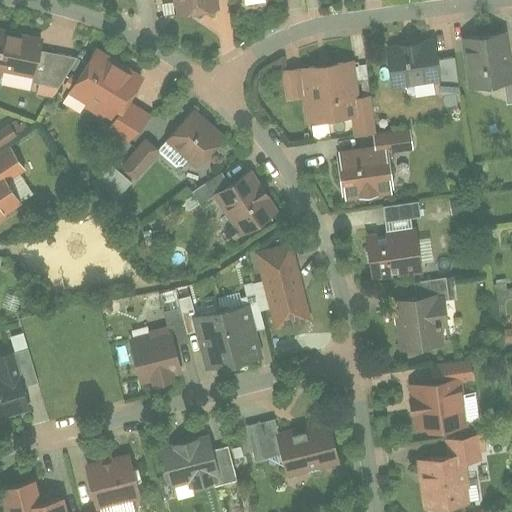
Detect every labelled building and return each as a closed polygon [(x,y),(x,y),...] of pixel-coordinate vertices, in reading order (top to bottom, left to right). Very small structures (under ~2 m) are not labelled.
[(178,0),(180,13),(216,8),(214,0),(178,0)] [(511,67),(507,30),(460,37),(467,89),(505,84),(511,82),(511,67)] [(29,38),(0,31),(0,76),(37,85),(46,45),(28,41),(29,38)] [(436,59),(432,36),(383,44),(390,92),(438,84),(440,84),(436,59)] [(147,81),(97,51),(68,99),(118,129),(147,81)] [(440,84),(438,84),(440,95),(459,92),(454,57),(436,59),(440,84)] [(288,103),(301,101),(305,130),(353,124),(355,140),(382,137),(375,90),(362,92),(358,61),(284,71),(288,103)] [(230,141),(196,111),(168,144),(202,173),(230,141)] [(385,150),(339,157),(346,205),(392,198),(385,150)] [(214,198),(245,242),(279,219),(267,202),(270,200),(263,190),(260,192),(248,174),(214,198)] [(0,178),(0,222),(22,208),(2,177),(0,178)] [(388,230),(421,228),(420,203),(387,204),(388,230)] [(424,278),(417,231),(363,239),(370,285),(424,278)] [(304,275),(296,245),(256,256),(275,329),(315,318),(307,287),(304,285),(302,279),(304,275)] [(440,351),(437,325),(446,324),(442,295),(390,302),(398,358),(440,351)] [(241,360),(267,353),(253,300),(227,307),(240,357),(241,360)] [(240,357),(227,307),(201,313),(214,363),(240,357)] [(140,387),(185,375),(173,330),(129,342),(140,387)] [(464,427),(461,376),(414,380),(415,395),(411,395),(412,412),(416,411),(418,430),(464,427)] [(0,418),(22,413),(13,377),(0,380),(0,418)] [(470,393),(471,419),(481,419),(479,392),(470,393)] [(277,429),(288,470),(342,456),(331,414),(277,429)] [(193,477),(194,482),(220,475),(219,470),(225,469),(215,431),(204,434),(202,429),(177,435),(178,440),(164,444),(174,482),(193,477)] [(414,461),(421,511),(427,511),(466,507),(460,465),(476,463),(472,436),(443,440),(446,456),(414,461)] [(86,461),(97,503),(143,491),(132,449),(86,461)] [(72,511),(65,483),(42,488),(37,468),(4,477),(13,511),(23,511),(32,510),(33,511),(72,511)]
